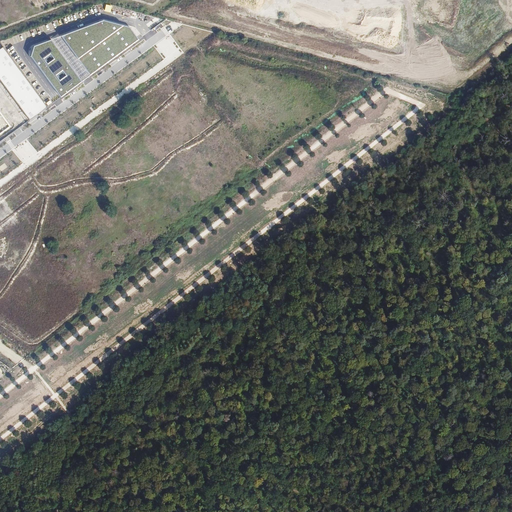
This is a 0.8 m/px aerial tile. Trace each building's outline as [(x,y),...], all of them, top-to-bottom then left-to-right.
[(129,26),(103,20),(34,45),(30,57),(61,97),(138,40),(129,26)] [(47,107),(3,47),(0,49),(0,79),(30,119),(47,107)] [(22,247),(29,243),(18,224),(11,228),(22,247)] [(29,252),(37,265),(43,262),(36,248),(29,252)] [(47,265),(40,269),(66,311),(74,306),(47,265)] [(45,330),(62,320),(58,313),(41,323),(45,330)] [(28,333),(32,340),(43,333),(38,326),(28,333)]
